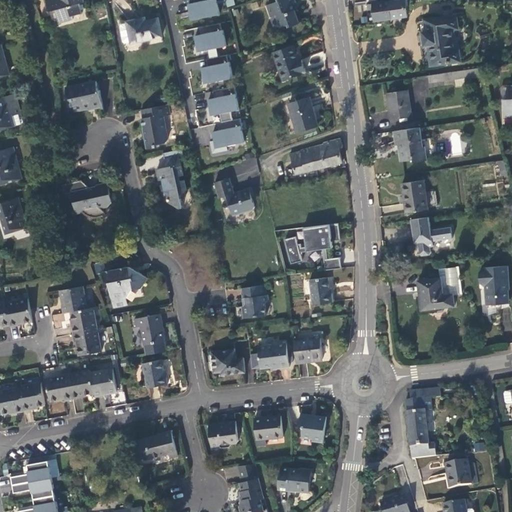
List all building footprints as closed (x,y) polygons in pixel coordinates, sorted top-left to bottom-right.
[(45,0),(48,10),(54,8),(58,22),(72,18),(71,14),(81,11),(79,1),(82,0),(45,0)] [(192,1),(186,2),(188,13),(189,18),(217,12),(214,0),(195,0),(196,0),(192,1)] [(270,0),(267,1),(271,12),(276,10),(280,23),(288,21),(288,23),(299,19),(293,0),(270,0)] [(379,0),(371,1),(374,19),(390,16),(387,0),(379,0)] [(405,14),(403,0),(387,0),(390,16),(405,14)] [(426,43),(427,53),(430,53),(430,54),(456,51),(455,46),(453,46),(450,26),(455,26),(453,14),(423,18),(424,29),(420,29),(422,44),(426,43)] [(159,36),(156,19),(144,21),(144,18),(126,21),(126,22),(124,23),(127,39),(130,42),(159,36)] [(218,21),(201,25),(202,32),(199,33),(192,34),(194,43),(196,50),(224,44),(221,28),(219,28),(218,21)] [(295,42),(273,49),(282,76),(306,68),(301,54),(299,55),(295,42)] [(0,43),(0,74),(8,72),(0,43)] [(457,58),(456,51),(430,54),(431,61),(457,58)] [(225,53),(208,56),(209,64),(206,64),(199,66),(201,73),(202,82),(231,76),(227,60),(226,60),(225,53)] [(422,73),(423,81),(451,77),(453,84),(462,82),(461,75),(479,72),(477,65),(450,69),(432,72),(422,73)] [(94,79),(64,85),(66,95),(67,95),(67,98),(71,99),(72,108),(89,104),(90,106),(100,104),(97,88),(96,89),(94,79)] [(511,83),(511,84),(499,84),(497,86),(497,98),(499,98),(502,118),(511,117),(511,83)] [(232,84),(214,88),(216,95),(212,96),(206,98),(208,106),(209,114),(218,112),(220,120),(219,120),(221,128),(211,130),(213,140),(214,146),(242,140),(239,124),(240,123),(238,116),(230,118),(228,109),(237,107),(233,92),(234,91),(232,84)] [(404,88),(384,91),(389,118),(397,116),(398,119),(405,118),(405,115),(409,115),(404,88)] [(0,127),(15,123),(8,99),(16,97),(14,89),(0,92),(0,127)] [(309,94),(288,99),(295,128),(316,123),(309,94)] [(16,97),(8,99),(15,123),(23,121),(16,97)] [(169,114),(167,103),(140,108),(142,116),(140,117),(142,126),(144,128),(145,134),(144,134),(146,147),(158,145),(157,143),(164,141),(166,138),(161,115),(169,114)] [(419,144),(416,125),(390,129),(392,143),(394,143),(397,160),(410,157),(411,160),(423,158),(421,144),(419,144)] [(339,136),(321,140),(321,142),(327,163),(340,160),(336,145),(340,144),(339,136)] [(321,142),(298,148),(300,156),(303,169),(327,163),(321,142)] [(11,146),(0,148),(0,180),(19,175),(11,146)] [(182,155),(180,147),(162,152),(165,166),(155,168),(157,180),(161,179),(162,183),(160,185),(163,197),(181,193),(185,188),(183,179),(178,180),(177,175),(181,174),(177,156),(182,155)] [(293,172),(303,169),(300,156),(290,159),(293,172)] [(212,181),(217,196),(224,194),(232,191),(227,176),(212,181)] [(424,207),(419,177),(399,180),(402,200),(401,200),(402,210),(424,207)] [(80,209),(87,214),(104,210),(99,206),(104,200),(110,199),(106,181),(97,183),(92,190),(86,185),(80,179),(61,183),(63,192),(70,191),(72,203),(76,202),(81,207),(80,209)] [(232,191),(224,194),(230,213),(251,207),(253,204),(250,195),(251,193),(249,186),(232,191)] [(181,205),(179,195),(181,193),(163,197),(164,200),(167,201),(170,204),(172,202),(181,205)] [(17,196),(0,201),(0,214),(5,231),(25,225),(17,196)] [(74,210),(80,209),(81,207),(76,202),(72,203),(74,210)] [(427,227),(425,214),(407,217),(411,240),(415,240),(416,251),(419,253),(425,252),(428,248),(427,244),(430,243),(429,238),(450,235),(448,224),(427,227)] [(337,255),(325,256),(323,246),(330,245),(329,239),(338,238),(336,221),(301,225),(303,244),(298,244),(298,240),(295,241),(293,234),(282,237),(288,261),(299,258),(297,251),(299,251),(299,249),(320,247),(322,268),(338,266),(337,255)] [(128,264),(100,269),(103,281),(106,280),(111,306),(124,303),(122,297),(128,288),(139,286),(145,276),(128,264)] [(504,264),(481,265),(481,266),(476,269),(477,281),(480,283),(482,284),(483,303),(505,301),(504,288),(506,287),(504,264)] [(435,267),(436,276),(414,279),(417,308),(450,304),(448,292),(457,291),(454,265),(435,267)] [(325,275),(307,278),(310,301),(330,299),(329,290),(327,290),(325,275)] [(262,283),(238,286),(240,296),(242,296),(243,302),(241,304),(242,313),(245,315),(264,313),(262,301),(264,300),(262,283)] [(61,303),(62,310),(70,309),(86,306),(85,303),(82,285),(59,288),(61,298),(62,298),(63,303),(61,303)] [(15,320),(31,318),(29,308),(27,296),(8,299),(5,300),(8,321),(9,323),(16,322),(15,320)] [(0,323),(8,321),(5,300),(4,298),(1,298),(0,298),(0,321),(0,323)] [(70,324),(72,332),(95,328),(91,309),(91,305),(86,306),(70,309),(72,324),(70,324)] [(158,312),(131,317),(132,325),(137,324),(140,342),(161,339),(158,321),(159,320),(158,312)] [(95,331),(95,328),(72,332),(71,332),(72,340),(74,340),(76,353),(98,350),(95,331)] [(318,335),(291,338),(294,361),(304,359),(304,357),(320,356),(318,335)] [(284,340),(255,344),(258,365),(277,363),(277,365),(287,364),(284,340)] [(230,347),(209,350),(212,370),(219,369),(219,372),(241,369),(240,356),(231,357),(230,347)] [(158,357),(139,362),(144,386),(165,381),(163,373),(162,373),(158,357)] [(111,367),(88,371),(92,391),(93,395),(100,394),(100,392),(106,391),(106,392),(115,390),(111,367)] [(78,393),(92,391),(88,371),(88,369),(69,372),(66,372),(70,396),(70,397),(78,396),(78,393)] [(62,397),(70,396),(66,372),(63,373),(44,376),(48,398),(61,396),(62,397)] [(19,383),(16,383),(16,385),(20,407),(28,406),(28,404),(34,403),(42,401),(38,380),(19,383)] [(13,410),(20,408),(20,407),(16,385),(12,385),(0,387),(0,410),(13,408),(13,410)] [(409,397),(403,398),(409,454),(409,456),(433,453),(432,440),(426,441),(422,408),(421,408),(419,396),(429,395),(439,394),(438,385),(408,388),(409,397)] [(419,396),(421,408),(422,408),(430,407),(429,395),(419,396)] [(324,413),(298,410),(297,423),(301,423),(300,434),(310,435),(310,437),(321,439),(324,413)] [(277,413),(251,416),(254,444),(263,442),(262,436),(280,434),(278,413),(277,413)] [(236,438),(233,418),(222,420),(220,422),(219,423),(215,421),(206,422),(209,444),(217,443),(220,445),(227,444),(229,441),(234,440),(236,438)] [(138,458),(165,451),(166,456),(174,454),(167,428),(160,430),(161,432),(133,439),(138,458)] [(473,443),(475,451),(485,449),(484,441),(473,443)] [(57,511),(55,497),(54,497),(52,484),(53,484),(49,463),(48,463),(47,456),(26,460),(27,466),(27,467),(28,471),(24,472),(24,470),(9,473),(10,475),(11,485),(12,488),(27,486),(27,484),(30,483),(31,488),(34,501),(33,501),(34,506),(31,506),(30,504),(15,507),(16,510),(16,511),(57,511)] [(464,457),(443,461),(448,485),(468,482),(464,457)] [(260,496),(251,461),(236,464),(239,480),(237,480),(240,493),(238,494),(239,498),(236,503),(238,511),(247,509),(248,510),(251,509),(252,511),(261,509),(257,496),(260,496)] [(278,465),(275,486),(289,488),(293,486),(306,488),(307,479),(306,477),(307,466),(297,465),(296,467),(278,465)] [(407,511),(402,492),(379,499),(382,511),(407,511)] [(442,511),(464,511),(464,508),(462,498),(441,502),(442,511)]
